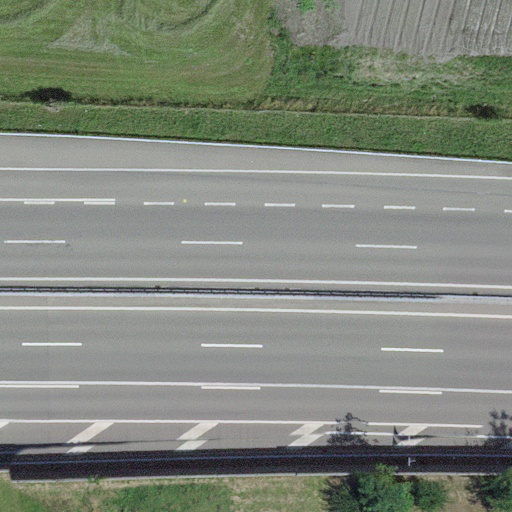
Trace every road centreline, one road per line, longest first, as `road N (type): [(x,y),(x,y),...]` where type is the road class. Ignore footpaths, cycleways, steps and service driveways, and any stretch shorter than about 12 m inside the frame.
road 1 (motorway): [(511,233),(0,197)]
road 2 (motorway): [(511,245),(0,237)]
road 3 (motorway): [(0,380),(422,348)]
road 4 (motorway): [(0,344),(422,348)]
